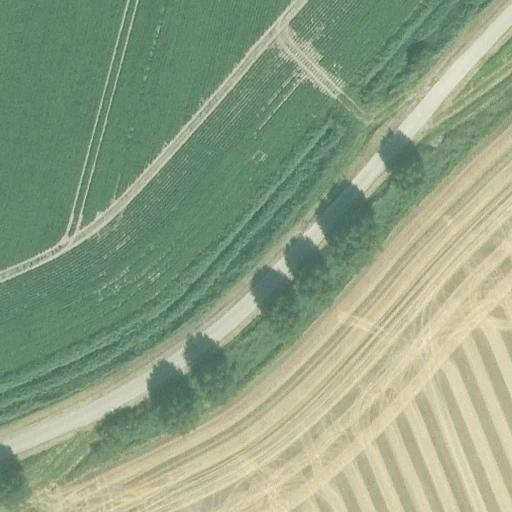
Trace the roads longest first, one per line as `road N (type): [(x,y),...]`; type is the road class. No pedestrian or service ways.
road 1 (unclassified): [(0,451),(149,382),(234,314),(297,255),(511,10)]
road 2 (track): [(365,114),(348,162),(278,248),(260,289)]
road 3 (track): [(0,499),(72,448),(106,404)]
road 4 (track): [(345,91),(365,114),(387,110),(460,68)]
